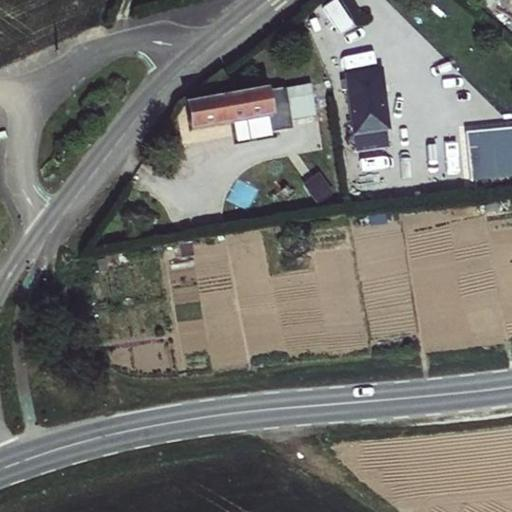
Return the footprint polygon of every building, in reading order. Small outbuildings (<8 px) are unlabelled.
[(329,0),(317,7),(331,32),(351,22),(339,0),(329,0)] [(359,76),(341,78),(348,136),(353,136),(384,131),(388,131),(381,73),(359,76)] [(310,87),(281,91),(287,131),(317,125),(310,87)] [(287,131),(281,91),(280,89),(229,99),(185,107),(190,132),(269,118),(271,134),(287,131)] [(511,130),(463,136),(468,183),(511,179),(511,130)] [(384,131),(353,136),(355,152),(386,148),(384,131)] [(362,167),(393,161),(391,150),(360,156),(362,167)] [(397,168),(401,198),(426,195),(422,164),(397,168)]
